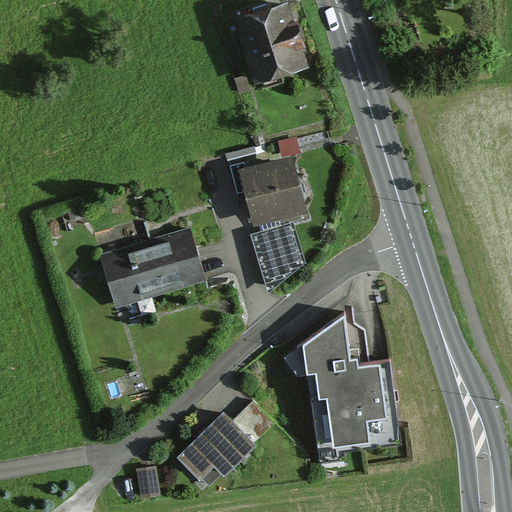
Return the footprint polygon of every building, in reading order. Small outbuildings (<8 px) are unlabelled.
[(288,0),(271,0),(235,12),(255,75),(263,73),(267,85),(285,79),(282,67),(307,59),(301,40),(305,39),(295,7),(291,9),(288,0)] [(251,88),(246,72),(235,76),(239,92),(251,88)] [(290,150),(231,165),(238,192),(248,190),(255,217),(304,205),(290,150)] [(292,219),(250,232),(267,290),(304,259),(292,219)] [(155,236),(101,253),(118,304),(205,277),(189,225),(155,236)] [(345,308),(285,351),(296,367),(307,366),(320,458),(344,455),(344,446),(399,439),(390,355),(358,358),(358,349),(350,350),(345,308)] [(203,429),(180,452),(202,474),(212,464),(221,473),(274,419),(252,397),(233,417),(224,408),(203,429)] [(155,463),(137,466),(143,496),(160,493),(155,463)]
